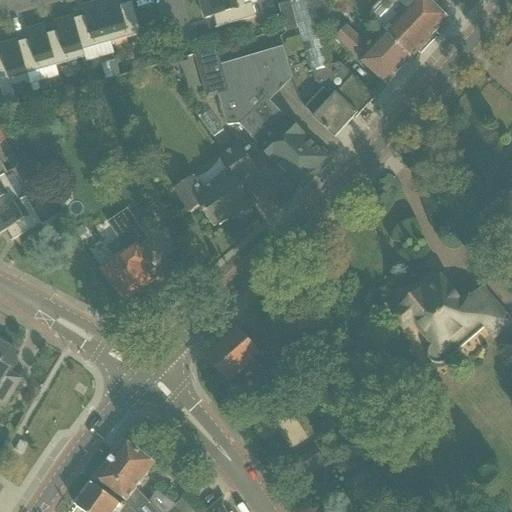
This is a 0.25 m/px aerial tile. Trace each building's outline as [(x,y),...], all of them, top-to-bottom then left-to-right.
[(109,0),(99,3),(111,44),(141,35),(132,3),(120,7),(118,0),(109,0)] [(242,0),(207,0),(200,2),(205,20),(214,17),(218,29),(256,18),(252,5),(246,7),(245,8),(242,0)] [(306,109),(321,124),(335,137),(353,118),(355,120),(375,98),(360,85),(340,65),(332,67),(321,25),(315,0),(288,0),(294,16),(283,20),(287,33),(299,30),(310,73),(314,71),(315,81),(322,89),(306,109)] [(331,11),(317,0),(315,0),(321,23),(331,11)] [(413,61),(414,62),(436,38),(434,36),(448,21),(433,6),(438,0),(348,0),(350,5),(384,36),(385,35),(411,61),(413,58),(414,59),(413,61)] [(272,1),(261,4),(264,14),(275,11),(272,1)] [(86,58),(87,63),(114,55),(111,44),(99,3),(82,8),(85,17),(74,20),(73,18),(72,18),(85,59),(86,58)] [(43,26),(58,74),(56,67),(85,59),(72,18),(55,23),(58,32),(47,35),(45,26),(44,26),(43,26)] [(17,42),(31,86),(59,78),(58,74),(43,26),(27,32),(29,41),(18,43),(18,41),(17,42)] [(338,37),(335,40),(371,73),(386,87),(411,61),(385,35),(384,36),(371,49),(347,27),(345,30),(343,28),(335,36),(338,37)] [(0,88),(1,90),(29,82),(31,86),(17,42),(0,46),(0,47),(2,55),(0,55),(0,88)] [(218,96),(227,127),(240,126),(252,137),(251,138),(260,148),(259,149),(284,175),(299,189),(313,174),(327,160),(313,146),(270,103),(292,80),(283,49),(243,60),(222,66),(217,51),(215,51),(228,93),(218,96)] [(194,57),(207,100),(218,96),(228,93),(215,51),(194,57)] [(179,82),(198,78),(193,56),(174,60),(179,82)] [(145,58),(137,61),(140,72),(149,69),(145,58)] [(116,62),(101,66),(106,81),(120,76),(116,62)] [(79,73),(81,80),(90,78),(88,70),(79,73)] [(193,178),(174,191),(178,196),(179,198),(190,214),(199,208),(213,228),(236,212),(240,216),(252,207),(240,190),(243,189),(241,186),(259,173),(248,157),(238,143),(219,156),(231,172),(202,192),(197,183),(193,178)] [(14,156),(6,160),(13,171),(20,167),(14,156)] [(0,178),(0,213),(19,202),(7,180),(5,177),(5,176),(0,178)] [(34,180),(28,184),(33,193),(40,189),(34,180)] [(0,234),(7,231),(13,241),(41,225),(26,198),(0,213),(0,234)] [(116,262),(102,271),(124,302),(154,282),(145,268),(150,264),(138,246),(147,241),(135,224),(127,211),(108,224),(119,240),(107,248),(116,262)] [(403,308),(393,317),(405,331),(412,325),(415,322),(417,325),(417,326),(417,330),(422,336),(426,337),(427,337),(433,345),(432,346),(430,347),(428,350),(428,354),(428,358),(430,361),(434,364),(437,365),(441,364),(445,363),(461,349),(455,342),(478,322),(484,329),(493,339),(511,323),(482,289),(469,300),(463,305),(458,299),(441,279),(429,288),(424,293),(423,294),(420,291),(417,294),(414,293),(411,294),(408,296),(406,298),(404,301),(404,305),(401,307),(403,308)] [(265,390),(267,390),(280,381),(263,356),(239,329),(205,358),(228,384),(248,367),(249,367),(265,390)] [(0,340),(0,412),(10,395),(0,388),(0,383),(6,373),(16,356),(13,355),(16,350),(0,340)] [(194,511),(182,500),(169,511),(157,511),(137,491),(155,465),(153,464),(156,460),(156,455),(147,449),(143,450),(140,454),(124,442),(97,478),(126,502),(125,505),(131,511),(194,511)] [(293,466),(302,482),(326,467),(316,451),(293,466)] [(115,511),(119,507),(92,486),(75,508),(81,511),(115,511)]
